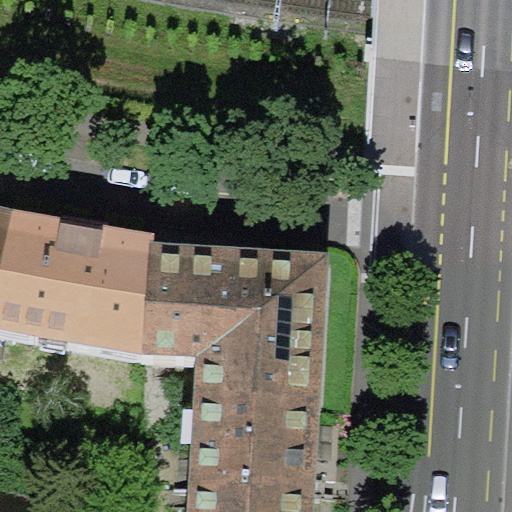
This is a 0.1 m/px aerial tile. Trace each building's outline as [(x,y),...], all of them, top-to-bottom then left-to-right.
[(0,282),(11,229),(0,226),(0,282)] [(145,348),(150,263),(150,253),(63,238),(11,229),(0,282),(0,322),(32,328),(29,343),(98,355),(101,340),(145,348)] [(312,413),(320,273),(218,267),(150,263),(145,348),(144,364),(196,367),(205,361),(214,361),(211,407),(312,413)] [(207,492),(307,498),(308,474),(312,413),(211,407),(207,492)] [(306,511),(307,498),(207,492),(197,492),(196,511),(73,511),(0,490),(0,511),(306,511)]
